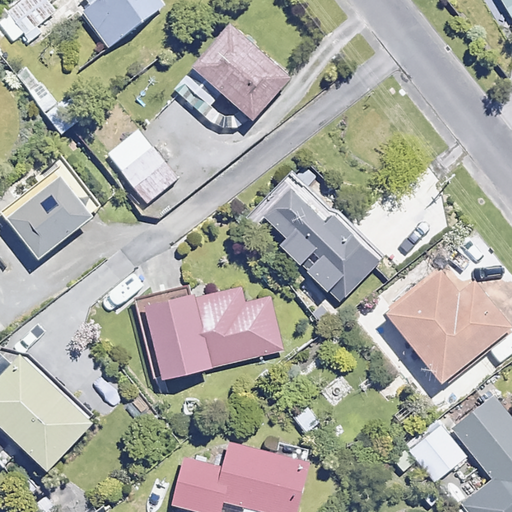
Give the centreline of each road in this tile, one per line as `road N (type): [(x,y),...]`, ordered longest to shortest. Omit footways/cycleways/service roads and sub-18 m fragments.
road 1 (unknown): [(391,65),(125,257)]
road 2 (residential): [(377,0),(511,171)]
